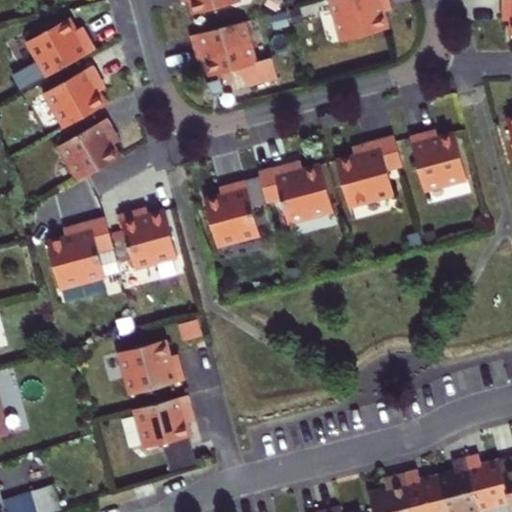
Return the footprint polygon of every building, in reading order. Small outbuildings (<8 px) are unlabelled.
[(239,0),(189,0),(194,14),(240,1),(239,0)] [(389,1),(388,0),(330,0),(342,40),(388,28),(383,10),(380,11),(379,4),(389,1)] [(511,0),(503,0),(503,10),(511,9),(511,19),(511,20),(511,35),(511,34),(511,0)] [(390,5),(389,1),(379,4),(380,11),(383,10),(391,9),(390,5)] [(511,19),(511,9),(503,10),(503,15),(503,20),(511,20),(511,19)] [(27,42),(47,77),(96,49),(88,36),(79,41),(74,33),(76,31),(69,18),(27,42)] [(257,62),(246,21),(192,35),(196,53),(207,50),(209,58),(206,58),(211,76),(239,68),(250,86),(278,78),(273,58),(257,62)] [(74,33),(79,41),(88,36),(86,31),(84,27),(76,31),(74,33)] [(209,58),(207,50),(196,53),(197,56),(198,61),(206,58),(209,58)] [(44,93),(65,128),(107,104),(99,91),(97,92),(92,84),(101,78),(93,65),(44,93)] [(104,83),(101,78),(92,84),(97,92),(99,91),(106,87),(104,83)] [(224,93),(221,79),(206,83),(213,96),(224,93)] [(79,180),(89,175),(121,157),(114,144),(111,145),(106,136),(115,131),(108,117),(59,145),(79,180)] [(433,130),(429,132),(432,142),(439,140),(438,137),(436,129),(433,130)] [(118,135),(115,131),(106,136),(111,145),(114,144),(120,140),(118,135)] [(425,191),(468,179),(456,133),(438,137),(439,140),(432,142),(429,132),(411,137),(425,191)] [(389,170),(403,167),(395,135),(361,144),(364,154),(360,156),(357,157),(356,155),(337,160),(349,206),(395,194),(389,170)] [(297,161),(293,162),(296,173),(303,171),(302,169),(300,161),(297,161)] [(293,162),(259,171),(268,203),(282,199),(288,223),(334,211),(322,164),(302,169),(303,171),(296,173),(293,162)] [(218,246),(260,234),(246,180),(228,185),(231,195),(224,198),(223,195),(206,199),(218,246)] [(224,198),(231,195),(228,185),(225,186),(221,187),(223,195),(224,198)] [(142,208),(139,209),(141,220),(149,218),(148,215),(146,207),(142,208)] [(135,268),(178,257),(166,210),(148,215),(149,218),(141,220),(139,209),(121,214),(135,268)] [(100,253),(115,249),(106,217),(72,227),(75,237),(69,239),(68,237),(49,242),(61,289),(62,289),(65,300),(104,289),(101,278),(106,277),(100,253)] [(69,239),(75,237),(72,227),(69,227),(66,228),(68,237),(69,239)] [(106,277),(121,273),(115,249),(100,253),(106,277)] [(131,395),(186,380),(181,363),(170,366),(168,358),(171,357),(166,340),(120,353),(131,395)] [(171,357),(168,358),(170,366),(181,363),(180,360),(179,355),(171,357)] [(189,394),(135,409),(146,448),(164,444),(171,470),(198,463),(190,436),(192,436),(188,421),(185,422),(183,412),(193,410),(189,394)] [(0,436),(8,434),(0,403),(0,436)] [(195,415),(193,410),(183,412),(185,422),(188,421),(196,420),(195,415)] [(482,464),(480,454),(474,455),(467,457),(480,511),(510,511),(510,503),(499,460),(482,464)] [(511,511),(511,456),(499,460),(510,503),(510,511),(511,511)] [(447,511),(475,511),(480,511),(467,457),(460,459),(454,460),(456,471),(439,475),(447,511)] [(415,511),(447,511),(439,475),(421,480),(418,469),(413,471),(405,473),(415,511)] [(374,511),(415,511),(405,473),(392,476),(395,487),(387,489),(370,493),(374,511)] [(387,489),(395,487),(392,476),(387,478),(385,478),(387,489)] [(156,493),(153,483),(135,488),(138,497),(150,495),(156,493)] [(0,511),(52,511),(62,509),(56,489),(3,506),(0,495),(0,511)]
